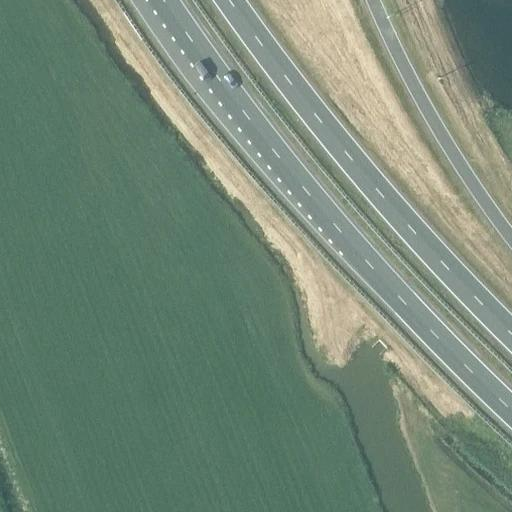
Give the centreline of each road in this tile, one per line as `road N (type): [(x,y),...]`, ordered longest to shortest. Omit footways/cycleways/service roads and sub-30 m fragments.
road 1 (trunk): [(161,0),(321,211),(511,410)]
road 2 (trunk): [(511,334),(392,208),(229,0)]
road 3 (trunk): [(511,240),(446,144),(372,0)]
